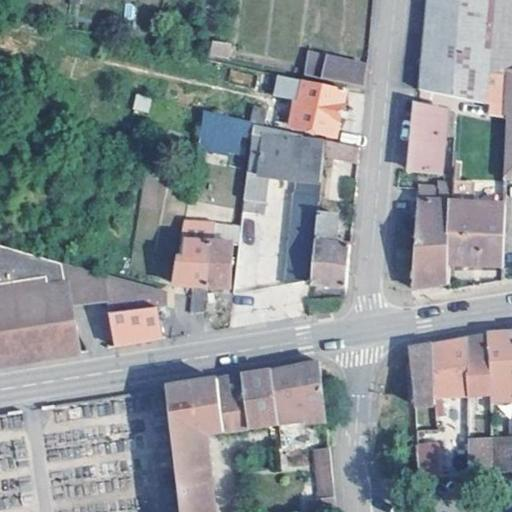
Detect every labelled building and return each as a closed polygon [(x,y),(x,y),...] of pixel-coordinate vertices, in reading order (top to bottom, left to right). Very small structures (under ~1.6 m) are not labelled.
[(421,87),(474,98),(509,104),(510,70),(511,69),(511,0),(428,0),(427,19),(421,87)] [(211,40),(209,55),(228,58),(231,44),(211,40)] [(369,65),(328,55),(323,77),(366,88),(369,65)] [(303,79),(293,76),(291,90),(300,92),(303,79)] [(347,89),(303,79),(300,92),(293,125),(337,135),(347,89)] [(474,108),(508,115),(509,104),(474,98),(474,108)] [(448,106),(418,100),(413,166),(443,168),(448,106)] [(254,104),(252,120),(255,120),(255,122),(266,125),(269,107),(254,104)] [(232,131),(235,116),(206,109),(203,124),(221,128),(219,141),(230,143),(232,131)] [(253,136),(255,122),(255,120),(252,120),(235,116),(232,131),(253,136)] [(255,122),(253,136),(249,173),(268,175),(300,178),(291,282),(314,279),(320,211),(325,155),(326,139),(305,139),(305,134),(266,125),(255,122)] [(361,146),(326,139),(325,155),(359,162),(361,146)] [(454,150),(454,162),(453,182),(452,264),(506,266),(507,203),(467,201),(468,181),(507,182),(507,175),(508,151),(454,150)] [(268,175),(249,173),(248,187),(266,189),(268,175)] [(452,264),(453,182),(447,182),(441,181),(441,186),(421,185),(415,286),(444,282),(449,282),(451,281),(452,264)] [(247,191),(241,242),(235,290),(256,288),(268,189),(266,189),(248,187),(247,191)] [(216,224),(214,240),(210,285),(228,287),(232,287),(233,241),(241,242),(247,191),(238,190),(234,224),(216,224)] [(320,211),(314,279),(314,283),(349,286),(352,244),(338,243),(339,214),(320,211)] [(208,310),(210,285),(214,240),(189,238),(188,256),(179,256),(175,281),(186,283),(186,285),(194,286),(192,311),(208,310)] [(0,364),(79,351),(73,306),(108,301),(103,273),(105,273),(0,242),(0,364)] [(110,311),(159,304),(171,302),(170,292),(105,273),(103,273),(108,301),(110,311)] [(159,304),(110,311),(116,345),(165,337),(162,321),(159,304)] [(492,382),(492,394),(492,400),(511,399),(511,329),(495,330),(487,330),(488,334),(490,335),(492,382)] [(470,394),(492,394),(492,382),(490,335),(488,334),(476,336),(469,337),(470,376),(470,394)] [(436,396),(470,394),(470,376),(469,337),(461,338),(434,343),(436,396)] [(436,396),(434,343),(426,344),(410,347),(414,377),(415,396),(436,396)] [(295,365),(271,370),(277,422),(303,418),(305,423),(326,421),(319,361),(295,365)] [(276,422),(277,422),(271,370),(250,373),(244,374),(250,426),(276,422)] [(223,430),(250,426),(244,374),(236,375),(216,379),(223,430)] [(223,430),(216,379),(206,380),(197,382),(203,432),(223,430)] [(212,511),(203,432),(197,382),(166,386),(181,511),(212,511)] [(492,412),(492,400),(484,400),(484,411),(492,412)] [(448,425),(448,414),(437,414),(438,425),(448,425)] [(446,434),(438,434),(437,442),(446,441),(446,434)] [(511,436),(492,438),(492,471),(511,469),(511,436)] [(469,472),(492,471),(492,438),(469,439),(469,472)] [(419,475),(469,472),(469,439),(446,441),(437,442),(417,443),(419,475)] [(336,511),(329,447),(315,448),(320,511),(336,511)]
